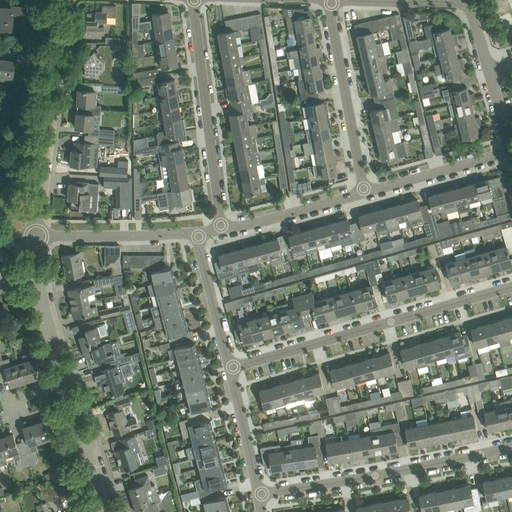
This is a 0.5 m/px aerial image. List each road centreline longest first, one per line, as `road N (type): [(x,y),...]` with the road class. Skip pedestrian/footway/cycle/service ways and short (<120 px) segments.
road 1 (residential): [(229,362),(511,286)]
road 2 (residential): [(259,495),(511,447)]
road 3 (unclassified): [(34,238),(56,0)]
road 4 (residential): [(220,230),(193,0)]
road 5 (residential): [(489,74),(475,24),(461,6),(329,0)]
road 6 (residential): [(329,0),(364,192)]
road 7 (residential): [(34,238),(196,233)]
road 8 (unclassified): [(67,388),(34,238)]
road 9 (residential): [(364,192),(511,152)]
road 10 (residential): [(220,230),(364,192)]
road 11 (residential): [(259,495),(229,362)]
road 12 (residential): [(229,362),(196,233)]
road 13 (unclassified): [(106,511),(67,388)]
